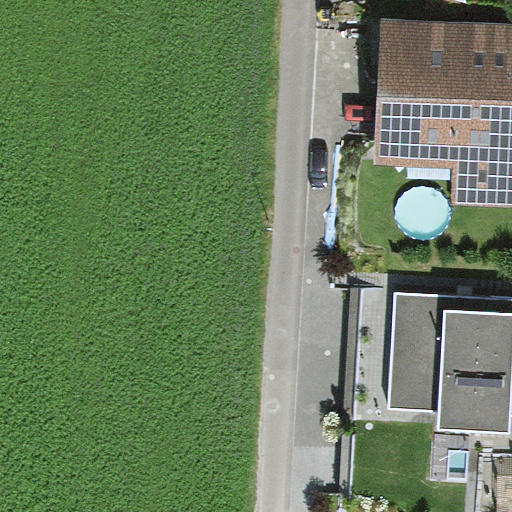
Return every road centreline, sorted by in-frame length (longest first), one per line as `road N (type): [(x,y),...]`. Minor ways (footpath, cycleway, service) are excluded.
road 1 (residential): [(305,0),(285,368)]
road 2 (track): [(271,511),(285,368)]
